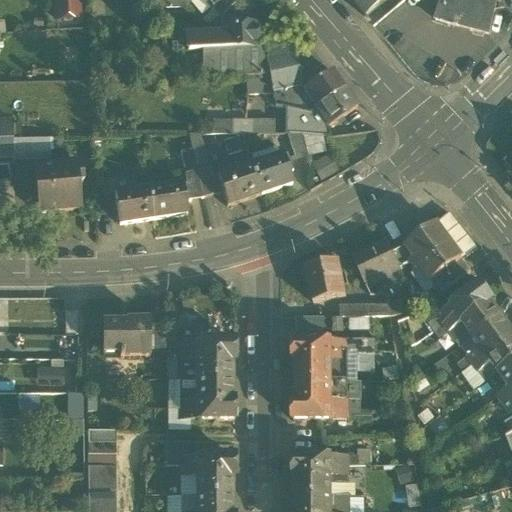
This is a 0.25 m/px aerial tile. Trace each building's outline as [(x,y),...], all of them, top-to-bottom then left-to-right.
[(79,0),(51,0),(53,20),(81,18),(79,0)] [(153,0),(154,10),(165,9),(164,0),(153,0)] [(164,0),(165,9),(183,9),(191,2),(189,0),(164,0)] [(211,8),(205,0),(194,0),(191,2),(192,3),(191,3),(202,16),(211,8)] [(205,0),(211,8),(212,9),(213,8),(222,0),(205,0)] [(222,0),(213,8),(220,16),(235,3),(232,0),(222,0)] [(349,0),(364,17),(384,0),(349,0)] [(439,0),(435,19),(487,34),(497,1),(493,0),(439,0)] [(159,27),(160,38),(171,37),(180,37),(179,26),(159,27)] [(187,37),(187,53),(202,52),(256,50),(255,28),(222,29),(223,36),(187,37)] [(172,53),(187,53),(187,37),(180,37),(171,37),(172,53)] [(268,77),(272,94),(300,88),(298,80),(292,48),(256,50),(202,52),(202,80),(245,78),(268,77)] [(331,72),(302,92),(315,111),(344,91),(331,72)] [(245,78),(248,96),(272,95),(272,94),(268,77),(245,78)] [(309,115),(315,111),(302,92),(300,88),(272,94),(272,95),(275,107),(275,108),(275,109),(287,111),(309,115)] [(356,109),(344,91),(315,111),(327,129),(328,129),(356,109)] [(287,111),(288,136),(300,136),(301,136),(321,138),(327,138),(327,129),(315,111),(309,115),(287,111)] [(0,136),(11,136),(11,119),(0,119),(0,136)] [(233,136),(274,136),(274,122),(233,122),(233,123),(233,136)] [(233,136),(233,123),(213,123),(213,136),(233,136)] [(287,136),(295,160),(307,157),(307,156),(300,136),(288,136),(287,136)] [(300,136),(307,156),(324,153),(321,138),(301,136),(300,136)] [(188,137),(192,151),(203,148),(201,137),(188,137)] [(13,162),(13,164),(50,163),(50,140),(17,141),(12,141),(12,159),(13,162)] [(0,158),(12,159),(12,141),(0,141),(0,158)] [(203,148),(192,151),(196,173),(208,170),(203,148)] [(250,156),(254,167),(278,158),(275,148),(250,156)] [(196,173),(192,151),(180,154),(185,175),(196,173)] [(254,167),(250,168),(259,197),(291,186),(287,174),(292,172),(287,155),(278,158),(254,167)] [(313,168),(320,181),(337,172),(330,159),(313,168)] [(34,171),(39,215),(79,211),(74,167),(34,171)] [(259,197),(250,168),(249,168),(217,179),(222,195),(227,208),(259,197)] [(196,173),(203,199),(222,195),(217,179),(213,180),(210,169),(208,170),(196,173)] [(203,200),(203,199),(196,173),(185,175),(184,176),(185,186),(188,202),(203,200)] [(186,216),(184,203),(182,186),(148,191),(153,221),(186,216)] [(119,227),(153,221),(148,191),(114,196),(119,227)] [(12,192),(0,192),(0,216),(15,216),(12,192)] [(420,268),(431,283),(432,282),(461,261),(462,260),(436,225),(406,248),(414,259),(409,262),(416,271),(420,268)] [(353,260),(365,286),(399,270),(387,244),(353,260)] [(432,282),(442,295),(446,292),(471,274),(461,261),(432,282)] [(306,269),(313,305),(345,298),(338,263),(306,269)] [(456,316),(462,324),(491,304),(491,305),(494,303),(481,286),(450,308),(456,316)] [(388,307),(390,319),(404,315),(401,303),(388,306),(388,307)] [(502,320),(491,305),(491,304),(462,324),(449,334),(455,342),(468,332),(474,340),(474,341),(502,320)] [(340,307),(341,320),(390,319),(388,307),(340,307)] [(437,317),(443,326),(456,316),(450,308),(437,317)] [(56,338),(74,338),(74,316),(57,316),(56,338)] [(462,324),(456,316),(443,326),(444,326),(449,334),(462,324)] [(324,320),(295,320),(296,329),(296,334),(324,334),(324,320)] [(511,337),(511,333),(502,320),(474,341),(481,349),(486,356),(511,337)] [(119,361),(122,361),(122,360),(130,360),(130,359),(149,359),(149,352),(148,326),(148,322),(125,322),(125,324),(106,325),(107,331),(102,331),(102,356),(119,356),(119,360),(119,361)] [(149,352),(166,352),(166,326),(148,326),(149,352)] [(441,340),(449,334),(444,326),(435,333),(441,340)] [(180,344),(196,344),(196,343),(196,330),(180,330),(180,344)] [(511,363),(511,337),(486,356),(492,365),(498,374),(511,363)] [(460,349),(468,359),(481,349),(474,341),(474,340),(460,349)] [(196,344),(196,363),(230,363),(233,363),(233,343),(196,343),(196,344)] [(331,363),(331,352),(331,343),(293,343),(293,364),(296,364),(331,363)] [(347,343),(331,343),(331,352),(345,353),(347,353),(347,343)] [(179,374),(179,383),(196,383),(196,363),(196,344),(180,344),(180,354),(179,353),(179,374)] [(486,356),(481,349),(468,359),(473,366),(486,356)] [(331,352),(331,363),(331,383),(345,383),(345,353),(331,352)] [(473,366),(478,374),(492,365),(486,356),(473,366)] [(230,383),(230,363),(196,363),(196,383),(230,383)] [(296,383),(331,383),(331,363),(296,364),(296,383)] [(511,363),(498,374),(510,389),(511,387),(511,363)] [(176,404),(180,404),(196,403),(196,383),(179,383),(179,392),(176,392),(176,404)] [(231,403),(230,383),(196,383),(196,403),(231,403)] [(296,402),(331,402),(331,383),(296,383),(296,402)] [(345,383),(331,383),(331,402),(331,412),(347,412),(348,412),(348,402),(345,402),(345,383)] [(511,387),(510,389),(511,392),(511,399),(503,407),(508,415),(511,411),(511,387)] [(497,399),(503,407),(511,399),(511,392),(510,389),(497,399)] [(82,419),(81,396),(67,396),(68,420),(82,419)] [(331,422),(331,412),(331,402),(296,402),(293,402),(293,423),(331,422)] [(196,422),(196,403),(180,404),(180,412),(180,422),(196,422)] [(233,403),(231,403),(196,403),(196,422),(196,423),(233,423),(233,403)] [(347,412),(331,412),(331,422),(347,422),(347,412)] [(115,433),(87,433),(87,445),(115,445),(115,433)] [(115,445),(87,445),(87,457),(115,457),(115,445)] [(165,469),(180,469),(196,469),(195,459),(197,459),(197,446),(165,446),(165,469)] [(115,457),(87,457),(87,469),(115,469),(115,457)] [(293,479),(296,479),(331,479),(331,469),(331,458),(293,458),(293,479)] [(331,458),(331,469),(347,469),(347,458),(331,458)] [(230,478),(233,478),(233,459),(197,459),(195,459),(196,469),(196,478),(230,478)] [(87,469),(87,481),(115,481),(115,469),(87,469)] [(196,478),(196,469),(180,469),(180,480),(184,480),(184,491),(196,491),(196,478)] [(347,479),(347,469),(331,469),(331,479),(331,487),(347,487),(347,479)] [(230,478),(196,478),(196,491),(196,498),(230,498),(230,478)] [(331,487),(331,479),(296,479),(296,498),(331,498),(331,487)] [(87,481),(87,493),(115,493),(115,481),(87,481)] [(87,493),(87,505),(115,505),(115,493),(87,493)] [(179,511),(195,511),(196,498),(180,498),(179,511)] [(230,511),(230,498),(196,498),(195,511),(230,511)] [(331,511),(331,498),(296,498),(296,511),(331,511)]
